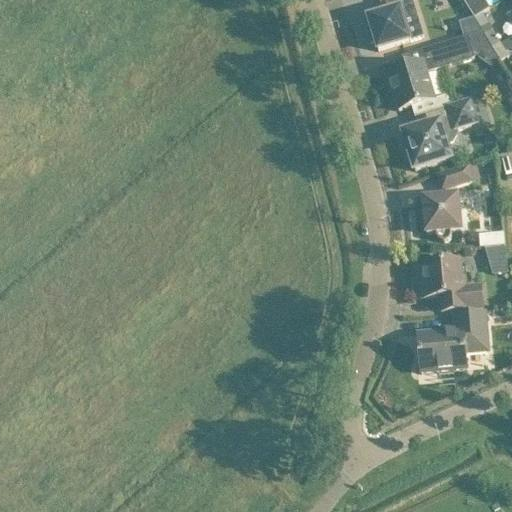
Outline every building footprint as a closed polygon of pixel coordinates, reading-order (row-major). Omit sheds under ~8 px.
[(371,29),(366,31),(371,47),(376,45),(378,54),(411,44),(405,23),(418,19),(412,0),(385,0),(380,2),(384,16),(368,21),(371,29)] [(461,0),(475,21),(490,12),(482,0),(461,0)] [(492,33),(485,37),(492,48),(493,50),(500,46),(492,33)] [(412,110),(415,120),(436,113),(453,108),(449,95),(434,100),(427,76),(475,62),(473,54),(492,48),(485,37),(483,34),(401,59),(405,70),(385,76),(389,87),(391,87),(399,113),(412,110)] [(509,59),(500,46),(493,50),(502,64),(509,59)] [(452,145),(457,137),(456,134),(479,127),(472,102),(453,108),(436,113),(440,126),(404,137),(410,156),(407,161),(410,169),(414,172),(415,174),(452,162),(447,146),(452,145)] [(424,202),(427,236),(436,236),(437,238),(437,240),(438,241),(439,242),(440,244),(442,244),(443,245),(445,245),(447,244),(449,243),(450,243),(451,241),(451,240),(452,238),(452,237),(452,234),(461,233),(458,199),(457,190),(474,185),(470,168),(437,178),(442,195),(446,193),(447,200),(424,202)] [(491,237),(479,238),(480,251),(492,250),(491,237)] [(424,295),(424,301),(440,299),(441,314),(467,312),(483,310),(481,289),(465,291),(464,280),(461,280),(460,263),(424,266),(427,295),(424,295)] [(466,356),(488,354),(484,315),(455,317),(456,334),(418,338),(421,376),(423,376),(423,374),(422,375),(422,369),(436,368),(437,374),(467,372),(466,356)]
